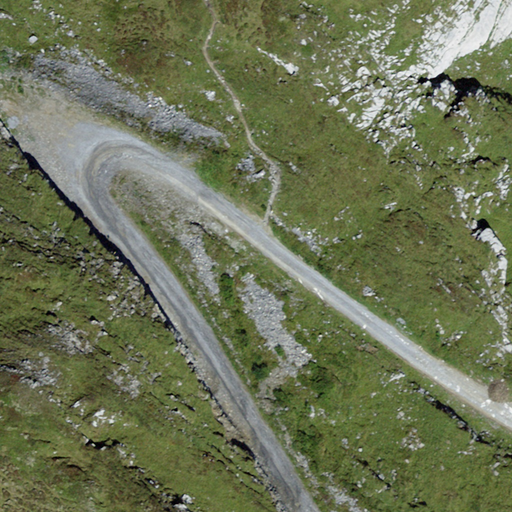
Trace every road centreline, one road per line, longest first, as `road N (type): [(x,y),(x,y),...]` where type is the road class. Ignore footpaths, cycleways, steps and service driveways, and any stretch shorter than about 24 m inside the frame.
road 1 (track): [(311,511),(97,176),(106,156),(132,155),(254,232)]
road 2 (track): [(254,232),(511,416)]
